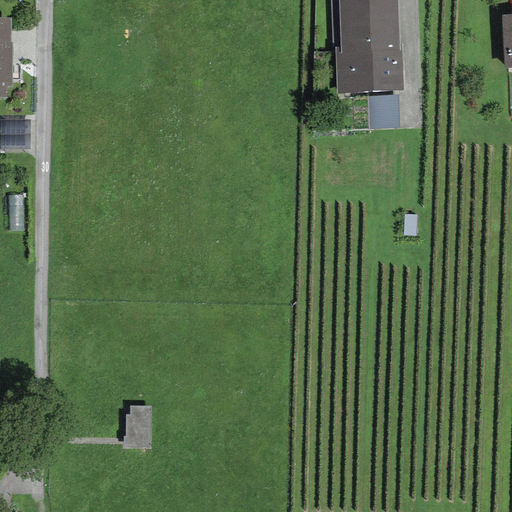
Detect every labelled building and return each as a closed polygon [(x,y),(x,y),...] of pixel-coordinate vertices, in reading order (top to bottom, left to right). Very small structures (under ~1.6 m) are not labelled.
[(337,0),(329,0),(331,48),(335,48),(340,48),(337,0)] [(399,50),(396,0),(337,0),(340,48),(335,48),(337,94),(403,91),(401,50),(399,50)] [(511,15),(501,16),(504,68),(511,67),(511,15)] [(10,18),(0,17),(0,97),(7,98),(7,86),(11,86),(11,43),(10,43),(10,18)] [(397,96),(368,97),(369,130),(398,129),(397,96)] [(30,121),(0,120),(0,149),(30,150),(30,121)] [(417,214),(404,213),(403,238),(416,238),(417,214)] [(151,406),(130,406),(130,415),(125,415),(125,436),(123,436),(123,450),(152,450),(151,406)]
